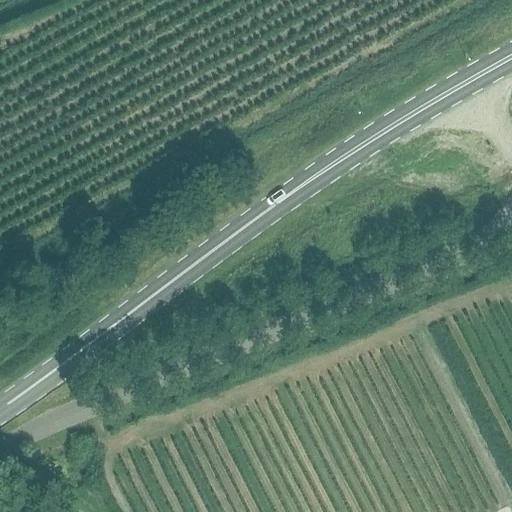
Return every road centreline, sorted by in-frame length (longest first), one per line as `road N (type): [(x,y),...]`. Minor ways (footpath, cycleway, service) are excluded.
road 1 (secondary): [(0,410),(331,168),(511,58)]
road 2 (unclassified): [(0,451),(416,279),(511,211)]
